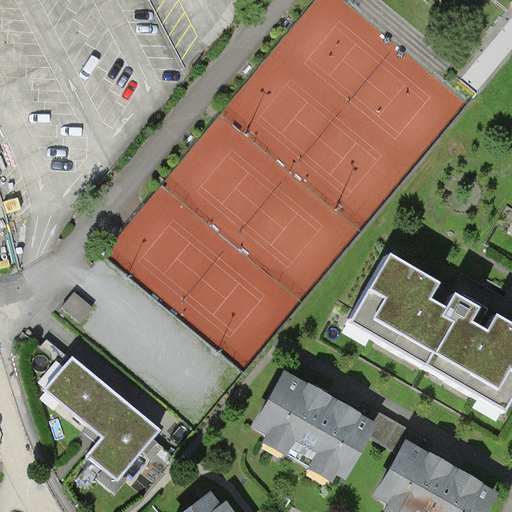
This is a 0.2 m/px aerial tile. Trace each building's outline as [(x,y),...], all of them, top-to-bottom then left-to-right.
[(433,286),(383,257),(350,315),(375,329),(368,340),(402,359),(407,350),(423,359),(418,368),(425,372),(430,363),(447,373),(441,382),(475,401),(482,389),(506,404),(511,393),(511,331),(489,318),(480,334),(470,329),(464,326),(473,311),(447,297),(439,311),(423,302),(433,286)] [(156,433),(68,361),(43,391),(94,435),(99,439),(85,456),(114,483),(146,444),(156,433)] [(281,379),(254,427),(285,445),(281,452),(309,467),(313,460),(340,476),(367,428),(351,419),(352,417),(328,403),(303,389),(302,391),(281,379)] [(375,496),(403,511),(479,511),(488,498),(472,489),(473,486),(449,473),(425,459),(424,461),(401,449),(375,496)] [(188,511),(224,511),(221,507),(215,511),(206,499),(188,511)]
